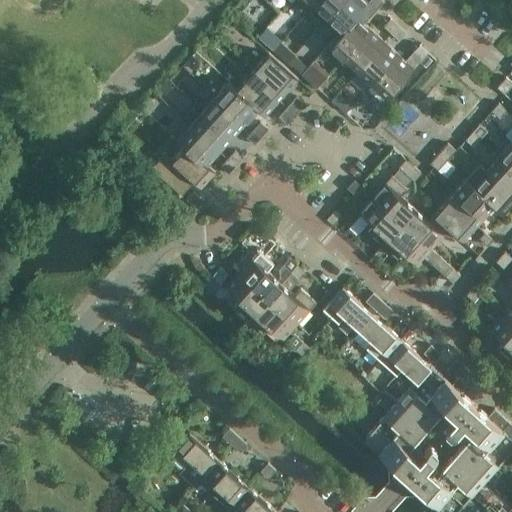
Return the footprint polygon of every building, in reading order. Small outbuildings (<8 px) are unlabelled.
[(317,0),(313,5),(327,18),(342,0),(317,0)] [(366,0),(342,0),(327,18),(340,30),(327,44),(328,45),(355,15),(368,1),(366,0)] [(355,15),(328,45),(343,57),(369,28),(355,15)] [(390,33),(398,25),(390,18),(382,26),(390,33)] [(398,40),(406,32),(398,25),(390,33),(398,40)] [(369,28),(343,57),(357,70),(383,41),(369,28)] [(383,41),(357,70),(371,83),(398,54),(383,41)] [(398,54),(371,83),(386,97),(412,67),(427,51),(419,44),(404,59),(398,54)] [(267,52),(254,67),(269,80),(263,87),(277,101),(297,78),(267,52)] [(254,67),(236,87),(235,88),(258,108),(257,109),(264,115),(277,101),(263,87),(269,80),(254,67)] [(465,107),(477,91),(448,69),(436,85),(465,107)] [(511,85),(511,82),(505,77),(496,87),(504,94),(511,85)] [(229,81),(215,96),(245,122),(257,109),(258,108),(235,88),(236,87),(229,81)] [(245,122),(215,96),(202,110),(232,137),(245,122)] [(293,115),(304,103),(296,96),(285,108),(293,115)] [(499,117),(506,109),(497,102),(491,110),(499,117)] [(293,115),(285,108),(278,116),(286,123),(293,115)] [(232,137),(202,110),(190,124),(219,151),(232,137)] [(260,136),(267,128),(260,121),(253,129),(260,136)] [(487,130),(479,123),(472,131),(480,139),(487,130)] [(219,151),(190,124),(176,140),(183,146),(184,145),(206,165),(207,165),(219,151)] [(260,136),(253,129),(245,137),(253,144),(260,136)] [(480,139),(472,131),(465,139),(472,147),(480,139)] [(511,141),(498,155),(511,167),(511,141)] [(445,160),(455,150),(447,142),(437,153),(445,160)] [(214,171),(207,165),(206,165),(184,145),(183,146),(172,158),(165,152),(151,167),(181,194),(193,180),(201,187),(214,171)] [(392,162),(399,154),(391,147),(385,155),(392,162)] [(235,164),(242,157),(234,149),(227,157),(235,164)] [(445,160),(437,153),(429,162),(437,170),(445,160)] [(511,167),(498,155),(486,169),(511,192),(511,167)] [(235,164),(227,157),(220,165),(228,173),(235,164)] [(413,165),(405,158),(397,167),(405,174),(413,165)] [(511,199),(511,192),(486,169),(486,170),(478,163),(466,177),(473,183),(473,184),(495,204),(495,205),(502,211),(511,199)] [(421,172),(413,165),(405,174),(413,181),(421,172)] [(391,173),(371,195),(401,222),(414,207),(400,195),(406,188),(391,173)] [(466,177),(453,192),(467,205),(461,213),(476,226),(495,205),(495,204),(473,184),(473,183),(466,177)] [(346,187),(351,191),(354,195),(362,187),(354,179),(346,187)] [(196,208),(203,200),(193,190),(185,199),(196,208)] [(453,192),(433,213),(449,227),(448,228),(463,241),(476,226),(461,213),(467,205),(453,192)] [(401,222),(371,195),(358,210),(372,223),(366,230),(382,243),(401,222)] [(414,207),(401,222),(430,248),(448,228),(449,227),(433,213),(428,219),(414,207)] [(430,248),(401,222),(382,243),(396,257),(402,250),(417,263),(425,254),(430,248)] [(478,238),(485,244),(486,245),(492,239),(484,232),(478,238)] [(430,248),(425,254),(429,258),(427,260),(452,283),(460,275),(430,248)] [(257,249),(238,270),(267,296),(297,263),(289,256),(282,264),(283,265),(280,269),(281,274),(284,277),(280,282),(266,269),(272,262),(257,249)] [(511,257),(507,253),(504,250),(495,261),(503,268),(511,257)] [(267,296),(296,323),(315,301),(300,287),(294,294),(288,289),(299,278),(298,278),(305,270),(297,263),(267,296)] [(219,266),(212,274),(208,271),(200,280),(207,286),(215,277),(220,282),(227,273),(219,266)] [(267,296),(238,270),(224,285),(239,298),(232,305),(233,305),(247,318),(267,296)] [(429,365),(342,286),(322,308),(337,322),(343,315),(372,341),(366,347),(396,375),(402,368),(416,380),(364,437),(394,464),(460,391),(430,364),(429,365)] [(481,293),(476,289),(472,286),(465,294),(473,301),(481,293)] [(392,310),(372,292),(365,300),(385,318),(392,310)] [(296,323),(267,296),(247,318),(263,332),(269,325),(283,338),(296,323)] [(511,301),(502,312),(511,321),(511,301)] [(511,360),(511,321),(502,312),(489,327),(503,340),(497,347),(511,360)] [(440,353),(430,344),(423,352),(433,361),(440,353)] [(450,437),(477,407),(469,400),(442,430),(450,437)] [(511,448),(511,438),(501,428),(487,416),(470,434),(500,461),(511,448)] [(511,424),(508,421),(501,428),(511,438),(511,493),(511,495),(511,424)] [(231,445),(238,436),(228,428),(221,436),(231,445)] [(169,454),(183,467),(179,472),(194,485),(198,481),(218,459),(189,432),(169,454)] [(500,461),(470,434),(454,453),(484,479),(500,461)] [(239,452),(246,444),(238,436),(231,445),(239,452)] [(411,480),(436,453),(428,446),(404,473),(411,480)] [(484,479),(454,453),(438,471),(468,497),(484,479)] [(247,484),(218,459),(198,481),(227,507),(247,484)] [(268,478),(275,470),(267,462),(259,470),(268,478)] [(454,511),(468,497),(438,471),(421,489),(446,511),(454,511)] [(274,511),(276,510),(247,484),(227,507),(233,511),(274,511)]
